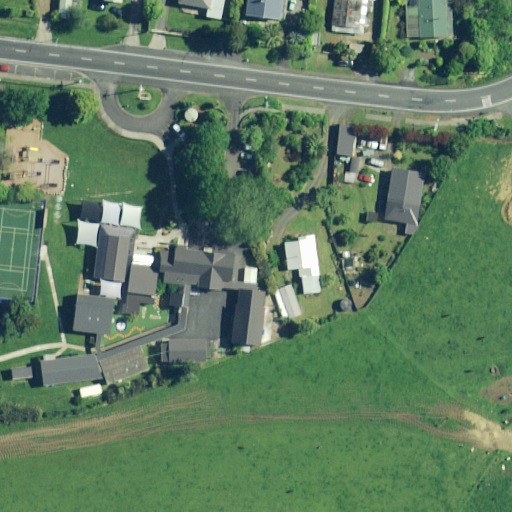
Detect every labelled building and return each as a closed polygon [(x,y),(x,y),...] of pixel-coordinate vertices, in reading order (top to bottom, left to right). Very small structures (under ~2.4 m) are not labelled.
[(71,0),(59,0),(58,18),(70,19),(71,0)] [(178,0),(177,4),(207,10),(206,16),(220,19),(224,0),(178,0)] [(286,0),(247,0),(246,16),(285,20),(286,0)] [(376,0),(334,0),(331,31),(363,35),(367,0),(377,1),(376,0)] [(452,37),(451,0),(417,0),(417,7),(406,7),(406,37),(452,37)] [(337,126),(335,155),(352,155),(353,127),(337,126)] [(361,183),(362,159),(352,158),(351,172),(344,172),(343,182),(361,183)] [(422,173),(390,168),(386,199),(393,200),(392,211),(397,212),(396,218),(415,221),(422,173)] [(404,223),(402,234),(415,235),(416,224),(404,223)] [(128,232),(93,228),(87,278),(122,282),(128,232)] [(284,243),(287,269),(317,266),(315,240),(284,243)] [(226,251),(168,244),(163,284),(216,290),(218,270),(224,271),(229,271),(231,252),(226,251)] [(153,270),(128,267),(125,292),(150,295),(153,270)] [(317,275),(301,277),(303,294),(319,292),(317,275)] [(289,284),(272,291),(282,317),(288,315),(289,318),(301,314),(289,284)] [(109,295),(73,290),(67,331),(104,336),(109,295)] [(263,295),(236,291),(230,341),(257,344),(263,295)] [(338,303),(338,305),(338,306),(339,308),(339,309),(340,310),(342,311),(343,312),(344,312),(346,312),(347,312),(348,312),(350,312),(351,311),(352,310),(353,309),(354,308),(354,306),(355,305),(355,303),(354,302),(354,301),(353,299),(352,298),(351,297),(350,297),(348,296),(347,296),(346,296),(344,296),(343,297),(342,297),(340,298),(340,299),(339,301),(338,302),(338,303)] [(201,336),(166,335),(165,356),(201,357),(201,336)] [(136,342),(97,356),(105,379),(145,365),(136,342)] [(92,355),(39,360),(41,384),(94,380),(92,355)]
